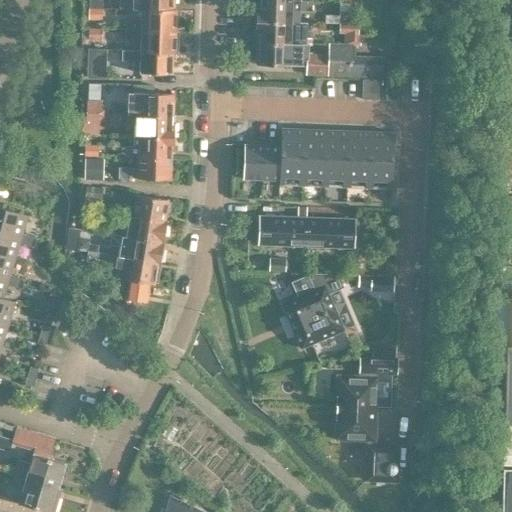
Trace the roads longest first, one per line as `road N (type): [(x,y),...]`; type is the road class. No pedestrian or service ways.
road 1 (residential): [(115,445),(148,406),(198,294),(215,111)]
road 2 (residential): [(395,116),(215,111)]
